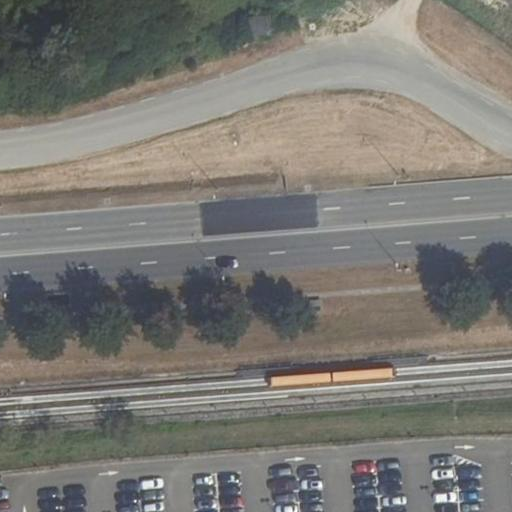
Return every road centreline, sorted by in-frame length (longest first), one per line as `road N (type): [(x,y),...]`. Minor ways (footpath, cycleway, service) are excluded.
road 1 (tertiary): [(0,274),(511,235)]
road 2 (tertiary): [(511,196),(0,234)]
